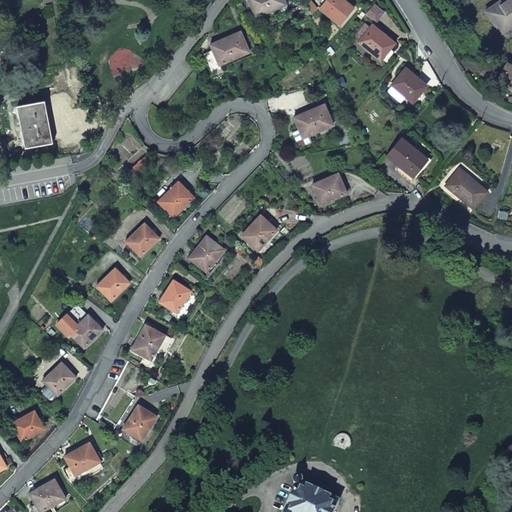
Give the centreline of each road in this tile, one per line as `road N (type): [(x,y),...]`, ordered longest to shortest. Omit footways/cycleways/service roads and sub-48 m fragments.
road 1 (residential): [(0,497),(78,411),(162,264),(262,152),(267,130),(244,106),(224,107),(173,145),(147,134),(140,117),(140,102),(223,0)]
road 2 (residential): [(511,246),(426,209),(384,205),(294,245),(229,327),(157,456),(105,511)]
road 3 (residential): [(406,0),(454,75),(496,113),(511,117)]
